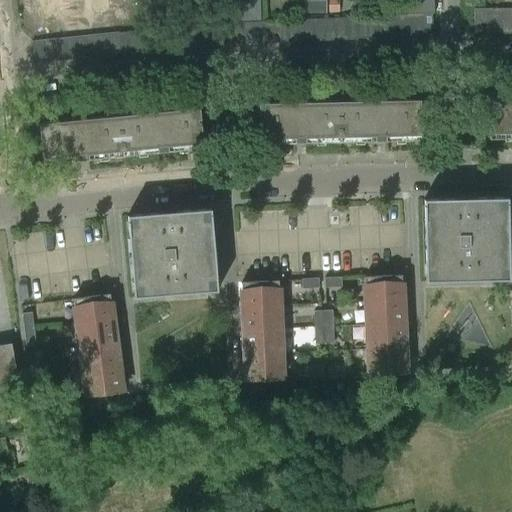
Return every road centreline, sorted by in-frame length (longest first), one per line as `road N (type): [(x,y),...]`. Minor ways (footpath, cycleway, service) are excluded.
road 1 (residential): [(454,174),(233,181),(21,207)]
road 2 (residential): [(21,207),(1,0)]
road 3 (residential): [(454,174),(452,0)]
